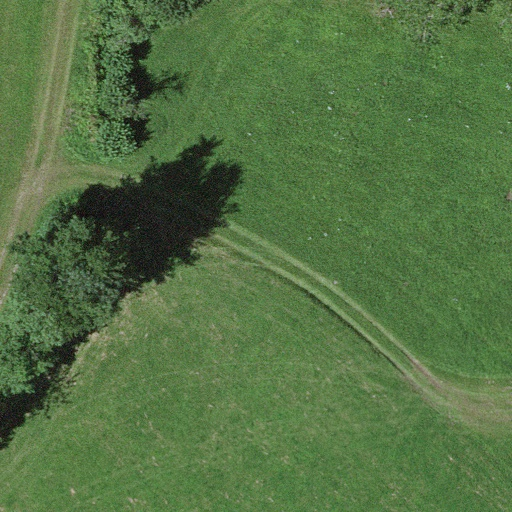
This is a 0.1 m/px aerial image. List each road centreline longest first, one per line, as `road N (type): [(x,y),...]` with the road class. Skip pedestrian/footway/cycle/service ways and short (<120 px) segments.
road 1 (track): [(57,175),(120,185),(262,253),(374,338),(511,470)]
road 2 (track): [(57,175),(83,0)]
